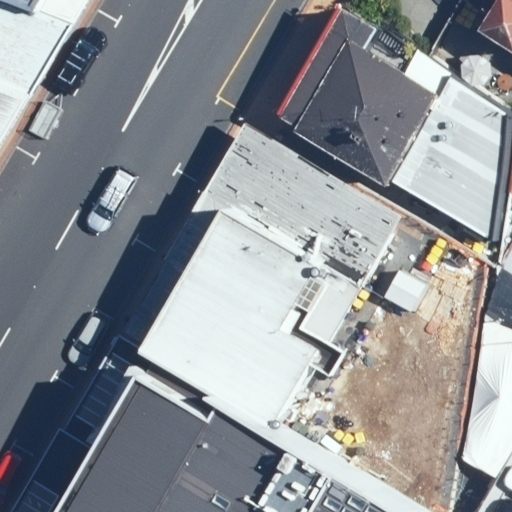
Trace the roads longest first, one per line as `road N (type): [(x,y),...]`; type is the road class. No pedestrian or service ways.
road 1 (residential): [(232,0),(184,82),(78,200)]
road 2 (residential): [(78,200),(124,56),(154,0)]
road 3 (residential): [(0,332),(78,200)]
